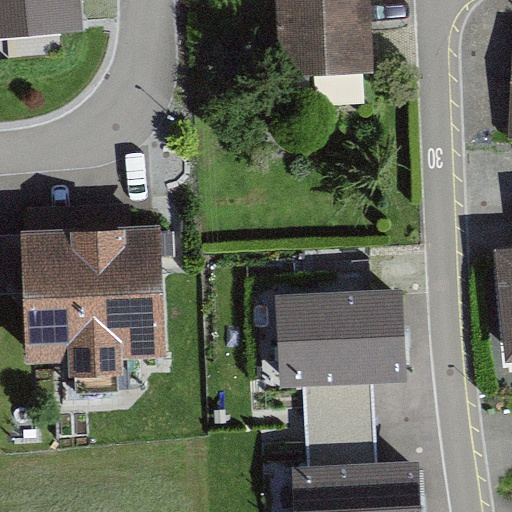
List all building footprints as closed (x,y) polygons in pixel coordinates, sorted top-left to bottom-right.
[(0,0),(0,48),(89,40),(84,0),(0,0)] [(373,0),(275,0),(281,83),(378,77),(373,0)] [(31,238),(24,238),(26,300),(28,373),(68,372),(68,388),(124,386),(123,366),(168,365),(163,234),(131,235),(130,211),(30,214),(31,238)] [(24,238),(0,239),(0,301),(26,300),(24,238)] [(511,256),(495,258),(506,370),(511,369),(511,256)] [(404,297),(278,303),(282,394),(305,393),(307,431),(378,427),(376,391),(409,390),(404,297)] [(378,427),(307,431),(309,475),(292,476),(294,511),(421,511),(419,468),(380,470),(378,427)]
